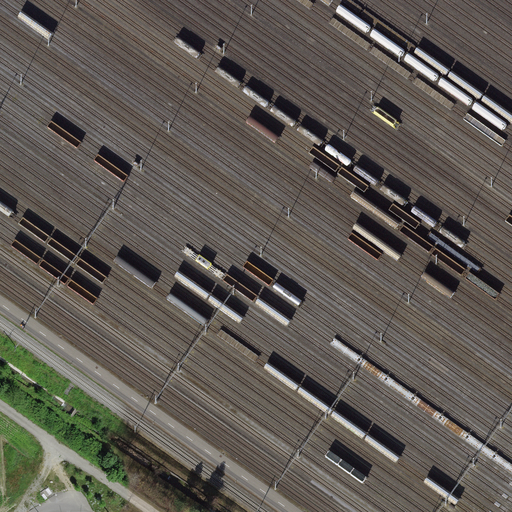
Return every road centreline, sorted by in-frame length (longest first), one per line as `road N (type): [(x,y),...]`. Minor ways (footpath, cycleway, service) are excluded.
road 1 (residential): [(32,511),(53,480),(54,450),(0,405)]
road 2 (track): [(151,511),(50,442)]
